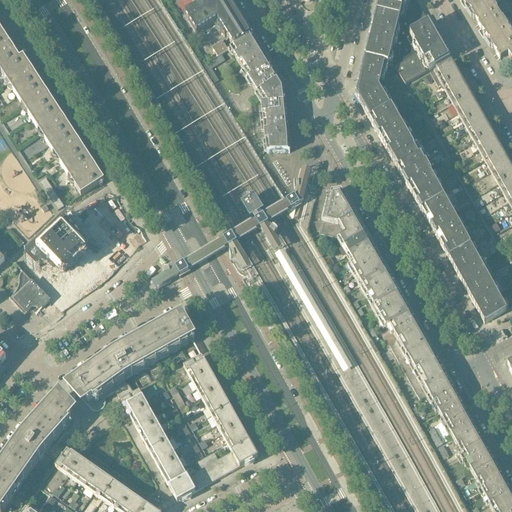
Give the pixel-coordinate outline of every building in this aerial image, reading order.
[(251,38),(227,0),(202,0),(196,4),(193,6),(195,10),(185,16),(196,35),(217,23),(219,25),(217,26),(225,39),(226,38),(234,49),(251,38)] [(409,3),(414,0),(378,0),(378,5),(402,11),(404,2),(409,3)] [(426,19),(414,0),(409,3),(404,2),(402,11),(399,20),(417,24),(426,19)] [(491,3),(488,0),(462,0),(472,15),(491,3)] [(510,33),(503,23),(491,3),(472,15),(491,45),(510,33)] [(441,45),(439,42),(439,40),(438,38),(436,37),(435,35),(435,33),(433,30),(432,29),(426,19),(417,24),(399,20),(402,11),(378,5),(364,60),(388,66),(394,68),(405,86),(450,61),(449,59),(449,57),(447,55),(445,54),(444,51),(444,49),(443,46),(441,45)] [(511,37),(510,33),(491,45),(500,60),(508,56),(511,62),(511,37)] [(20,60),(11,46),(10,46),(5,37),(0,40),(0,74),(1,74),(20,60)] [(283,91),(269,68),(251,38),(234,49),(230,52),(264,106),(285,104),(283,91)] [(219,59),(221,57),(229,52),(222,42),(212,49),(219,59)] [(220,82),(213,71),(225,63),(221,57),(219,59),(205,68),(216,85),(220,82)] [(41,86),(25,60),(23,58),(20,60),(1,74),(6,83),(8,81),(15,91),(13,92),(18,101),(41,86)] [(390,109),(379,90),(382,75),(386,76),(388,66),(364,60),(355,97),(369,121),(391,109),(390,109)] [(475,106),(468,95),(464,88),(465,88),(464,87),(458,78),(459,77),(456,72),(455,72),(454,69),(454,68),(453,69),(451,64),(451,63),(451,64),(450,63),(430,75),(435,85),(432,87),(435,92),(442,88),(473,143),(467,145),(468,147),(474,145),(476,148),(493,139),(486,126),(486,125),(485,125),(475,107),(476,107),(475,106)] [(56,109),(41,86),(18,101),(25,111),(27,110),(30,114),(28,115),(32,123),(56,109)] [(289,140),(286,114),(285,104),(264,106),(261,107),(265,144),(267,154),(290,154),(289,140)] [(73,134),(56,109),(32,123),(38,131),(40,130),(43,134),(41,136),(49,149),(73,134)] [(404,132),(400,125),(391,109),(369,121),(382,145),(404,132)] [(422,157),(416,147),(414,149),(404,132),(382,145),(397,171),(420,158),(422,157)] [(87,156),(73,134),(49,149),(57,160),(59,159),(61,163),(59,164),(64,171),(87,156)] [(511,214),(511,172),(510,168),(510,167),(509,167),(507,163),(507,162),(506,162),(496,144),(497,144),(496,143),(496,144),(493,139),(476,148),(478,152),(472,155),(473,157),(479,154),(509,207),(504,209),(508,217),(511,214)] [(429,151),(437,147),(434,141),(426,146),(429,151)] [(441,156),(445,154),(440,145),(436,147),(441,156)] [(104,182),(88,158),(87,156),(64,171),(68,178),(70,176),(76,186),(74,187),(80,196),(81,197),(104,182)] [(431,176),(429,172),(425,165),(424,165),(420,158),(397,171),(412,197),(435,184),(430,176),(431,176)] [(307,176),(304,175),(301,188),(303,189),(307,190),(310,177),(307,176)] [(58,212),(64,208),(45,180),(39,184),(58,212)] [(448,207),(443,200),(435,184),(412,197),(426,220),(448,208),(448,207)] [(366,237),(355,217),(341,193),(331,194),(324,224),(321,237),(339,241),(344,249),(366,237)] [(253,218),(255,220),(261,216),(260,214),(263,212),(254,196),(241,204),(250,220),(253,218)] [(256,222),(168,278),(169,280),(171,283),(231,248),(236,256),(239,255),(241,253),(236,245),(261,230),(265,239),(268,237),(270,236),(266,227),(298,207),(296,203),(293,199),(263,218),(261,216),(255,220),(256,222)] [(448,208),(426,220),(439,244),(461,232),(452,216),(455,215),(452,210),(455,209),(453,205),(448,207),(448,208)] [(58,296),(107,252),(72,214),(24,259),(58,296)] [(461,232),(439,244),(448,260),(470,248),(461,232)] [(268,237),(265,239),(271,249),(274,248),(276,246),(270,236),(268,237)] [(366,237),(344,249),(339,251),(342,256),(347,253),(349,257),(371,245),(366,237)] [(353,264),(375,252),(371,245),(349,257),(353,264)] [(470,248),(448,260),(462,284),(483,272),(470,248)] [(356,277),(381,263),(375,252),(353,264),(349,266),(356,277)] [(248,263),(241,253),(239,255),(236,256),(242,267),(245,265),(248,263)] [(334,265),(330,258),(325,261),(329,268),(334,265)] [(361,287),(387,273),(381,263),(356,277),(361,287)] [(483,272),(462,284),(475,308),(497,296),(483,272)] [(22,273),(22,274),(21,275),(20,276),(20,277),(19,279),(19,280),(18,281),(18,283),(18,284),(18,285),(18,287),(17,289),(17,291),(16,293),(15,295),(14,296),(13,298),(11,299),(10,300),(9,300),(25,317),(31,311),(36,315),(35,316),(50,303),(22,273)] [(367,297),(392,283),(387,273),(361,287),(367,297)] [(158,287),(159,290),(171,283),(169,280),(168,278),(156,285),(158,287)] [(373,308),(399,294),(392,283),(367,297),(373,308)] [(380,320),(405,305),(399,294),(373,308),(380,320)] [(497,296),(475,308),(484,325),(505,313),(506,313),(497,296)] [(389,328),(411,316),(405,305),(380,320),(386,330),(389,328)] [(419,331),(415,324),(411,316),(389,328),(398,343),(419,331)] [(69,386),(90,410),(92,411),(93,412),(94,413),(95,413),(97,413),(98,413),(99,413),(101,412),(102,411),(103,410),(104,409),(104,408),(105,407),(105,405),(105,404),(105,402),(104,401),(104,400),(115,393),(120,401),(133,393),(125,382),(132,377),(193,343),(179,318),(171,322),(172,325),(165,328),(163,330),(162,327),(147,336),(148,338),(139,343),(138,341),(123,349),(124,352),(120,354),(118,352),(115,354),(110,356),(107,359),(109,361),(105,364),(103,361),(89,371),(91,374),(82,380),(81,377),(69,386)] [(379,341),(372,330),(369,332),(375,343),(379,341)] [(393,355),(424,338),(419,331),(398,343),(389,348),(393,355)] [(398,363),(428,346),(424,338),(393,355),(398,363)] [(402,371),(433,354),(428,346),(398,363),(402,371)] [(406,378),(436,361),(433,354),(402,371),(406,378)] [(229,409),(219,391),(201,359),(183,369),(211,419),(229,409)] [(410,386),(441,369),(436,361),(406,378),(410,386)] [(415,394),(445,377),(441,369),(410,386),(415,394)] [(419,402),(429,397),(450,386),(445,377),(415,394),(419,402)] [(146,400),(160,395),(157,386),(142,392),(146,400)] [(433,406),(454,394),(450,386),(429,397),(433,406),(434,406),(433,406)] [(167,444),(157,426),(139,393),(121,403),(149,454),(167,444)] [(483,445),(472,425),(454,394),(433,406),(434,406),(461,456),(483,445)] [(58,445),(65,434),(66,435),(67,436),(69,436),(70,436),(72,436),(73,436),(74,436),(75,435),(76,434),(77,433),(78,433),(78,432),(79,431),(79,430),(79,429),(79,428),(79,427),(79,426),(79,425),(78,424),(78,423),(77,422),(55,398),(45,409),(48,411),(41,419),(39,417),(27,430),(29,432),(26,435),(24,433),(18,440),(16,444),(18,445),(15,449),(13,448),(3,462),(5,463),(0,470),(0,511),(2,511),(39,460),(40,460),(45,453),(56,463),(64,450),(58,445)] [(252,451),(239,427),(229,409),(211,419),(231,454),(218,462),(214,455),(205,460),(217,482),(257,459),(252,451)] [(436,435),(431,438),(437,449),(442,446),(436,435)] [(187,479),(177,462),(167,444),(149,454),(177,504),(182,502),(217,482),(205,460),(196,465),(200,472),(187,479)] [(461,456),(459,458),(463,465),(466,464),(487,452),(483,445),(461,456)] [(438,450),(444,461),(449,458),(443,447),(438,450)] [(114,485),(97,473),(67,452),(55,469),(102,502),(114,485)] [(487,452),(466,464),(481,491),(502,479),(487,452)] [(511,497),(502,479),(481,491),(480,492),(491,511),(498,511),(511,504),(511,497)] [(456,483),(459,490),(465,487),(461,480),(456,483)] [(152,511),(114,485),(102,502),(116,511),(152,511)]
